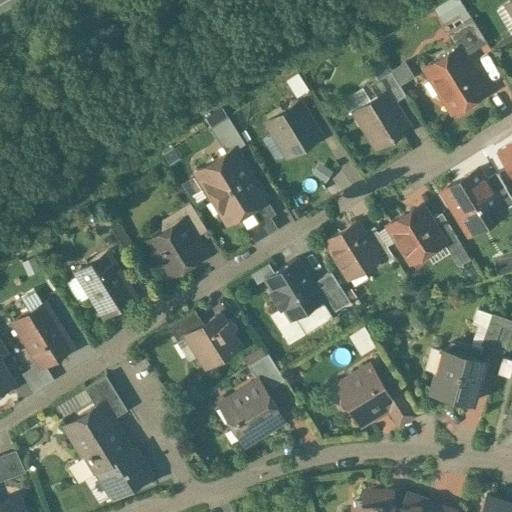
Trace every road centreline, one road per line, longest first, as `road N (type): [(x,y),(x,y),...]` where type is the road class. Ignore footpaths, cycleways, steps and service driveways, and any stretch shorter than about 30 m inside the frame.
road 1 (residential): [(511,121),(451,159),(406,165),(124,335),(108,355)]
road 2 (residential): [(511,465),(422,450),(359,451),(301,460),(191,498)]
road 3 (residential): [(191,498),(108,355)]
road 4 (residential): [(108,355),(0,425)]
